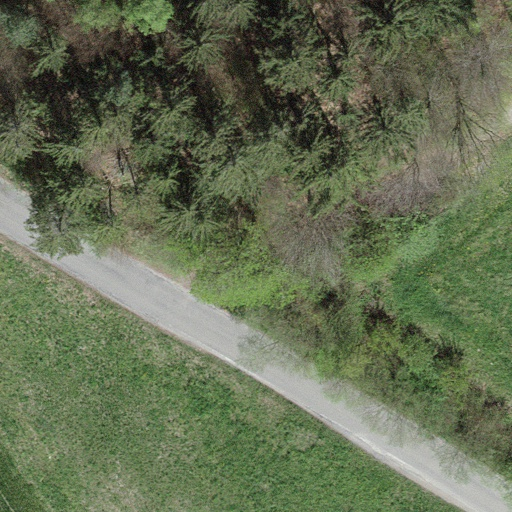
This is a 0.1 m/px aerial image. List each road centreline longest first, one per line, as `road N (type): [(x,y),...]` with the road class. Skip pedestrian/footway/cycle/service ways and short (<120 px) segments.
road 1 (unclassified): [(0,203),(511,500)]
road 2 (track): [(156,300),(511,109)]
